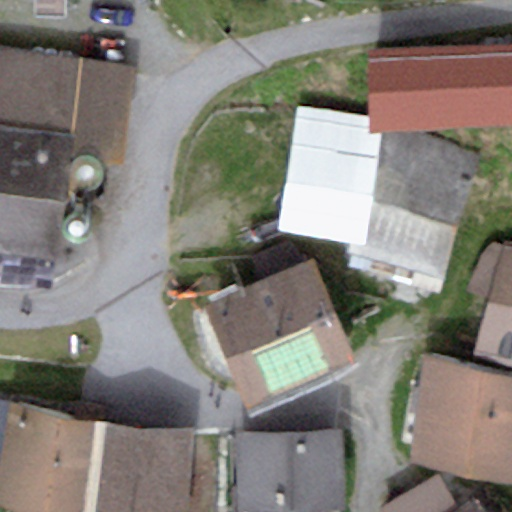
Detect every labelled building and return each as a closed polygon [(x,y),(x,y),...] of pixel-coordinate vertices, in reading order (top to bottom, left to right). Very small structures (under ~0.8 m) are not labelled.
[(511,41),(379,43),(379,102),(511,101),(511,41)] [(76,59),(0,48),(0,119),(67,129),(76,59)] [(131,66),(76,59),(67,129),(117,137),(131,66)] [(388,120),(307,104),(295,207),(360,218),(383,135),(388,120)] [(67,129),(0,119),(0,225),(53,232),(67,129)] [(469,167),(383,135),(360,218),(357,235),(442,258),(469,167)] [(88,143),(83,142),(77,143),(73,147),(70,151),(69,157),(70,162),(73,167),(77,170),(82,172),(88,171),(93,169),(97,165),(99,160),(99,154),(97,149),(93,145),(88,143)] [(78,188),(72,187),(67,189),(62,192),(59,197),(58,202),(59,208),(62,212),(67,216),(72,217),(77,217),(82,214),(86,210),(88,205),(88,200),(86,195),(83,190),(78,188)] [(0,264),(48,271),(53,232),(0,225),(0,264)] [(217,297),(255,380),(347,339),(310,256),(308,257),(293,236),(263,248),(275,272),(217,297)] [(511,239),(511,240),(482,336),(511,343),(511,239)] [(511,459),(511,365),(435,348),(420,440),(511,459)] [(89,511),(103,418),(104,414),(19,395),(0,392),(0,465),(6,466),(5,480),(75,511),(89,511)] [(178,511),(186,424),(103,418),(89,511),(178,511)] [(338,486),(337,425),(246,428),(248,474),(234,475),(235,505),(248,505),(248,511),(313,511),(313,487),(338,486)] [(489,511),(475,493),(443,511),(489,511)]
